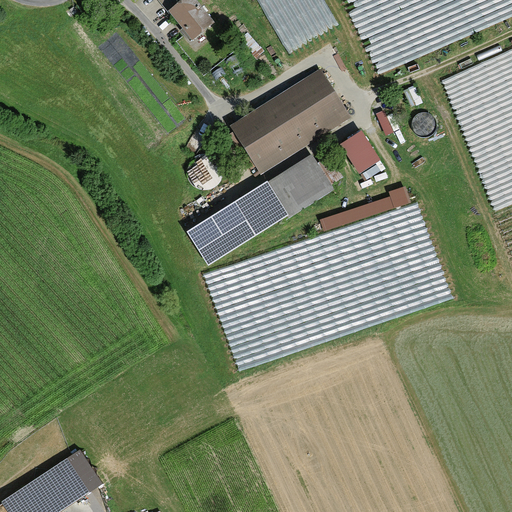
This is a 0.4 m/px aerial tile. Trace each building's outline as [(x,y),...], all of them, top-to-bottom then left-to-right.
[(195,0),(159,0),(193,36),(213,18),(195,0)] [(261,0),(289,51),(337,24),(324,0),(261,0)] [(320,77),(234,131),(261,172),(346,118),(320,77)] [(416,84),(405,88),(413,106),(424,102),(416,84)] [(385,108),(377,111),(387,134),(395,131),(385,108)] [(435,128),(426,111),(412,119),(421,136),(435,128)] [(380,166),(361,138),(345,148),(364,176),(380,166)] [(267,184),(187,236),(209,269),(289,217),(290,220),(335,190),(312,156),(268,185),(267,184)] [(392,197),(321,214),(325,231),(407,211),(409,218),(422,215),(419,202),(412,203),(407,184),(390,188),(392,197)] [(67,461),(1,505),(6,511),(65,511),(90,496),(103,487),(80,453),(67,461)]
